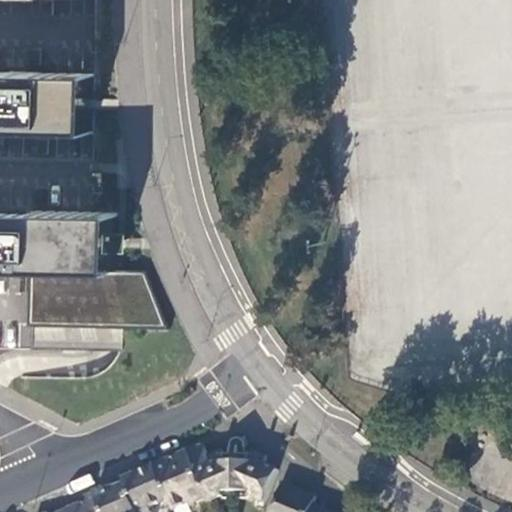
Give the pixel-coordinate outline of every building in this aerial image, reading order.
[(96,74),(0,72),(0,130),(96,133),(96,74)] [(0,211),(0,270),(34,271),(33,326),(121,328),(171,329),(147,271),(119,271),(120,253),(120,233),(120,214),(0,211)] [(128,253),(128,245),(129,233),(124,233),(120,233),(120,253),(128,253)] [(34,271),(0,270),(0,344),(101,349),(122,350),(121,328),(33,326),(34,271)] [(268,506),(281,473),(266,466),(269,460),(254,453),(247,464),(227,464),(222,454),(209,459),(205,448),(172,461),(148,471),(149,472),(140,476),(125,482),(127,487),(116,491),(107,495),(105,492),(87,500),(89,504),(80,508),(70,511),(151,511),(152,511),(171,504),(174,511),(180,511),(191,508),(192,510),(209,503),(212,507),(227,501),(225,495),(252,496),(254,495),(254,500),(268,506)] [(286,486),(274,511),(327,511),(317,507),(320,501),(300,492),(286,486)]
